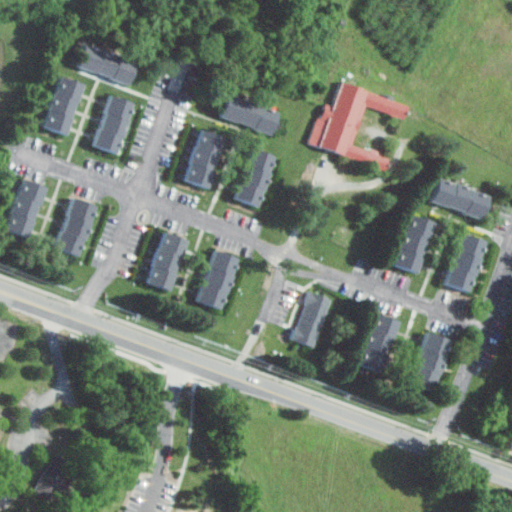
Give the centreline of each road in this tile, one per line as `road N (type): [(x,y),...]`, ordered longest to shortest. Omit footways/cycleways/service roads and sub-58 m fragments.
road 1 (tertiary): [(0,287),(511,477)]
road 2 (residential): [(17,151),(489,326)]
road 3 (residential): [(78,318),(134,211),(185,63)]
road 4 (residential): [(437,450),(511,253)]
